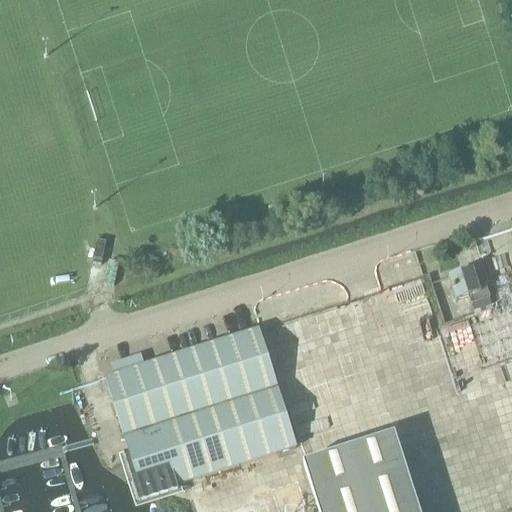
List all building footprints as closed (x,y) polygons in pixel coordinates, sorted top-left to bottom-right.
[(448,279),(451,288),(451,289),(452,293),(453,293),(456,302),(468,298),(470,306),(489,300),(485,286),(477,289),(472,272),(448,279)] [(385,298),(399,344),(435,333),(420,286),(385,298)] [(105,380),(142,497),(296,449),(259,331),(105,380)] [(290,349),(292,366),(308,363),(306,347),(290,349)] [(89,478),(69,405),(51,410),(72,483),(89,478)] [(303,464),(318,511),(418,511),(394,435),(303,464)]
